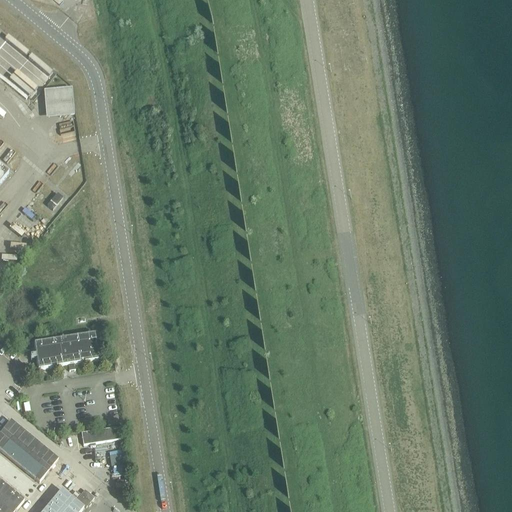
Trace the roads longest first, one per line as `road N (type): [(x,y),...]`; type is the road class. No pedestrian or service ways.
road 1 (unclassified): [(163,511),(97,81),(13,0)]
road 2 (unclassified): [(384,511),(304,0)]
